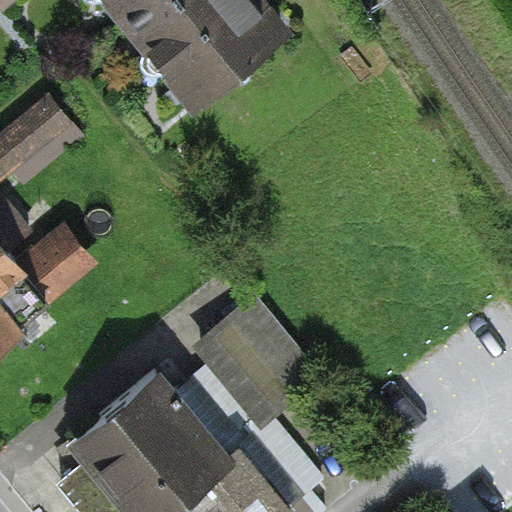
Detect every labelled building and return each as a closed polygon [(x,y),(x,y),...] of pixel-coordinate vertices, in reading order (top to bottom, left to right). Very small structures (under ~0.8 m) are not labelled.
[(297,28),(272,0),(0,0),(0,6),(3,10),(14,0),(104,0),(198,111),(297,28)] [(89,136),(54,95),(0,140),(0,196),(7,205),(89,136)] [(0,344),(43,308),(47,313),(104,265),(70,225),(20,267),(0,243),(0,344)] [(286,511),(167,369),(78,443),(90,458),(135,511),(286,511)] [(135,511),(90,458),(64,480),(90,511),(135,511)]
